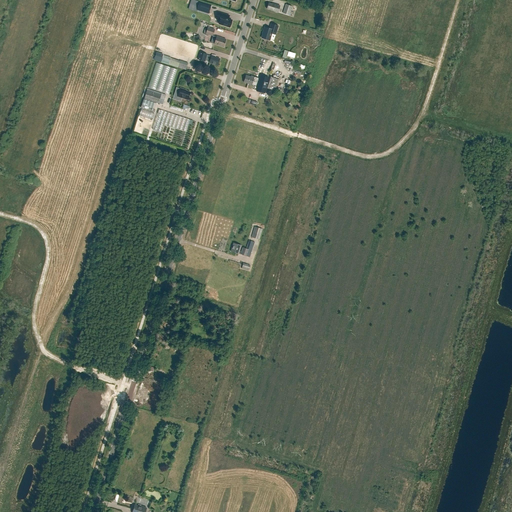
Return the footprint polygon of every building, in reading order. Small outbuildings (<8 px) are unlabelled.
[(208,12),(210,6),(199,2),(198,7),(197,9),(208,12)] [(272,4),(268,3),(267,8),(275,11),(274,12),(278,13),(280,6),(272,3),(272,4)] [(283,12),(289,14),(292,6),(286,4),(283,12)] [(228,19),(229,16),(218,12),(216,19),(220,20),(219,24),(230,27),(232,20),(228,19)] [(275,34),(278,26),(271,24),(270,28),(265,27),(263,32),(264,32),(262,38),(269,40),(272,33),(275,34)] [(212,36),(214,29),(207,27),(205,34),(212,36)] [(224,47),(226,40),(220,38),(216,36),(214,44),(224,47)] [(289,56),(288,59),(293,60),(295,53),(288,50),(286,55),(289,56)] [(205,61),(205,60),(210,61),(209,63),(218,65),(220,59),(215,57),(211,56),(207,55),(207,54),(203,53),(201,60),(205,61)] [(163,55),(161,62),(168,64),(170,57),(163,55)] [(180,60),(180,61),(178,67),(185,70),(188,63),(180,60)] [(169,93),(177,68),(155,62),(148,87),(169,93)] [(251,77),(246,75),(244,82),(252,84),(256,86),(258,78),(251,76),(251,77)] [(269,77),(261,75),(256,91),(264,93),(269,77)] [(274,90),(277,82),(278,79),(270,77),(267,88),(274,90)] [(188,100),(189,95),(190,95),(190,94),(190,93),(190,92),(183,90),(183,89),(180,88),(178,96),(188,100)] [(158,103),(161,95),(147,90),(144,98),(158,103)] [(152,121),(186,130),(188,124),(191,125),(192,119),(158,109),(157,113),(155,112),(152,121)] [(259,239),(262,229),(254,227),(251,237),(259,239)] [(249,257),(254,242),(249,240),(246,248),(243,247),(241,252),(239,251),(241,245),(234,243),(231,251),(238,253),(241,254),(249,257)]
